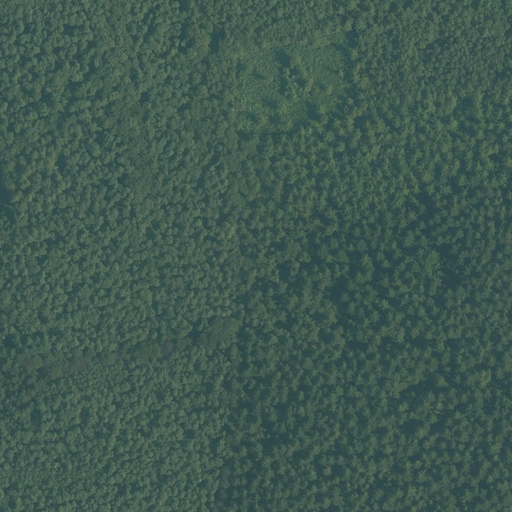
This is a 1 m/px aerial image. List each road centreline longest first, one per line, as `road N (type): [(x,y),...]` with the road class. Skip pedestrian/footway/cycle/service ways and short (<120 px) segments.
road 1 (track): [(19,0),(103,354)]
road 2 (track): [(239,0),(238,330)]
road 3 (track): [(234,142),(511,89)]
road 4 (track): [(238,330),(282,330),(311,345),(348,349),(511,335)]
road 5 (track): [(238,330),(132,350),(86,511)]
road 6 (track): [(224,511),(238,330)]
road 7 (track): [(132,350),(42,368),(0,359)]
